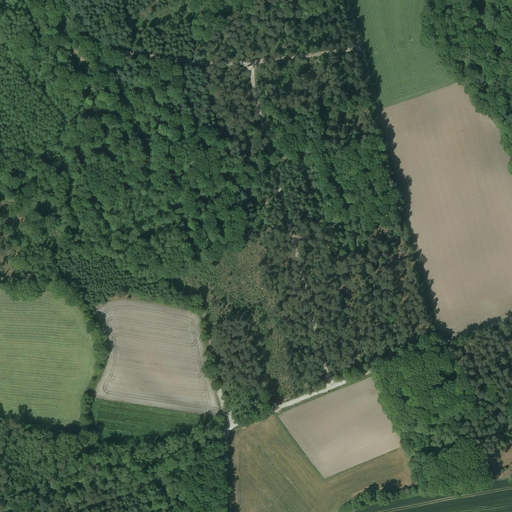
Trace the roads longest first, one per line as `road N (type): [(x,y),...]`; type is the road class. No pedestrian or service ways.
road 1 (track): [(36,0),(106,49),(148,161),(147,257),(203,310),(233,426)]
road 2 (track): [(328,389),(244,60),(360,49)]
road 3 (track): [(441,345),(347,0)]
road 4 (track): [(224,430),(511,318)]
road 5 (track): [(244,60),(106,49)]
